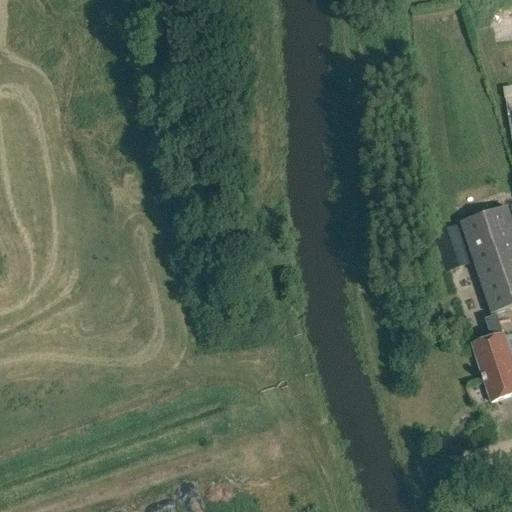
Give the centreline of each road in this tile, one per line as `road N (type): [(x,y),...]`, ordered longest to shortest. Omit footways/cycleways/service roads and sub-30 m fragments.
road 1 (track): [(306,429),(54,511)]
road 2 (track): [(283,385),(306,429),(323,511)]
